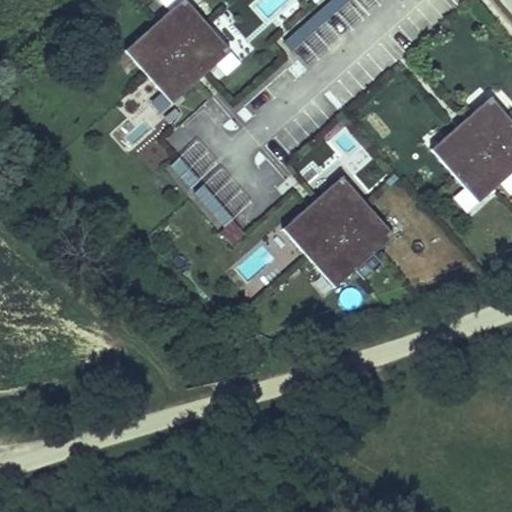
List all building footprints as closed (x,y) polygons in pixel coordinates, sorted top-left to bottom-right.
[(230,52),(184,0),(181,0),(124,51),(171,104),(230,52)] [(348,1),(346,0),(332,0),(284,43),(291,51),(348,1)] [(511,183),(511,123),(489,98),(430,150),(482,209),(511,183)] [(162,119),(167,125),(180,114),(176,108),(162,119)] [(348,168),(366,154),(343,123),(324,137),(348,168)] [(181,154),(168,164),(215,230),(228,220),(181,154)] [(341,177),(282,229),(334,288),(393,236),(341,177)] [(254,295),(286,270),(264,242),(232,268),(254,295)]
